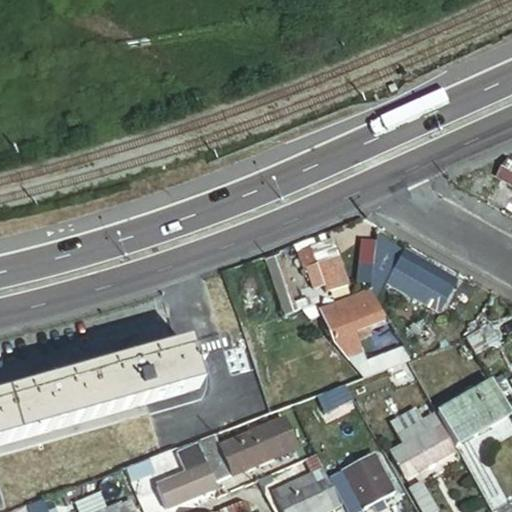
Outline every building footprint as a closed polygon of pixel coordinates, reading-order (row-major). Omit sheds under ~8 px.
[(381,20),(358,28),(361,38),(385,30),(381,20)] [(393,87),(383,90),(385,96),(395,93),(393,87)] [(511,163),(511,164),(509,163),(498,181),(511,189),(511,163)] [(457,283),(376,237),(376,239),(371,288),(371,290),(374,295),(384,289),(386,285),(421,305),(415,316),(426,329),(430,332),(457,283)] [(360,287),(371,288),(376,239),(365,238),(360,287)] [(331,262),(341,289),(351,286),(342,259),(336,243),(323,247),(325,253),(314,257),(318,267),(331,262)] [(326,288),(328,294),(341,289),(331,262),(318,267),(307,271),(314,288),(324,284),(326,288)] [(331,345),(352,369),(368,362),(357,335),(386,323),(379,307),(369,294),(321,313),(332,345),(331,345)] [(491,325),(466,340),(467,341),(476,356),(500,341),(491,325)] [(476,356),(467,341),(456,348),(467,366),(478,360),(476,356)] [(193,369),(187,347),(137,361),(135,358),(121,362),(122,366),(52,385),(52,382),(39,386),(39,389),(0,400),(0,446),(200,389),(195,374),(201,372),(200,367),(193,369)] [(408,362),(402,351),(401,350),(368,362),(352,369),(362,379),(364,378),(405,363),(408,362)] [(427,360),(416,366),(429,387),(439,381),(427,360)] [(405,363),(364,378),(369,391),(410,375),(405,363)] [(508,388),(502,378),(491,384),(498,395),(508,388)] [(464,400),(438,416),(456,448),(510,416),(498,395),(491,384),(476,393),(472,386),(460,392),(464,400)] [(348,392),(324,402),(330,414),(353,403),(348,392)] [(455,453),(439,425),(427,432),(423,424),(399,438),(403,445),(390,452),(406,481),(424,471),(427,477),(434,473),(430,467),(455,453)] [(215,439),(199,446),(208,468),(216,485),(282,457),(269,427),(220,448),(215,439)] [(213,491),(217,489),(216,485),(208,468),(199,446),(176,456),(184,474),(157,486),(167,511),(213,491)] [(283,511),(330,511),(341,507),(316,457),(306,462),(313,476),(276,494),(283,511)] [(374,457),(343,472),(363,511),(373,506),(376,511),(382,511),(387,510),(382,502),(394,495),(374,457)] [(432,511),(438,509),(423,482),(409,490),(421,511),(432,511)] [(135,511),(131,502),(107,511),(135,511)]
